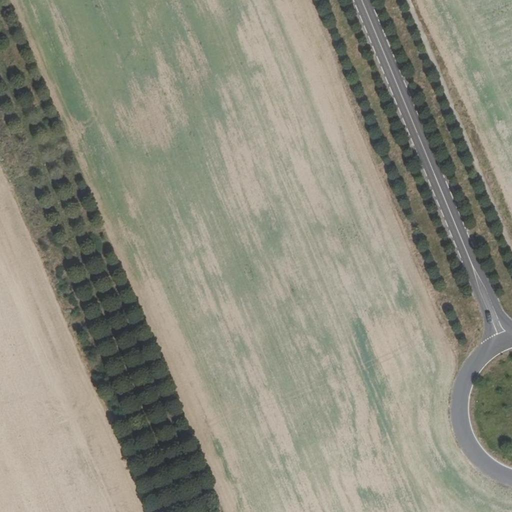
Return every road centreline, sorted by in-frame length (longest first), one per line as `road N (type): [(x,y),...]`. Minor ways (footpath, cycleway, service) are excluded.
road 1 (unclassified): [(361,0),(500,341)]
road 2 (unclassified): [(500,341),(467,372),(457,416),(476,458),(511,479)]
